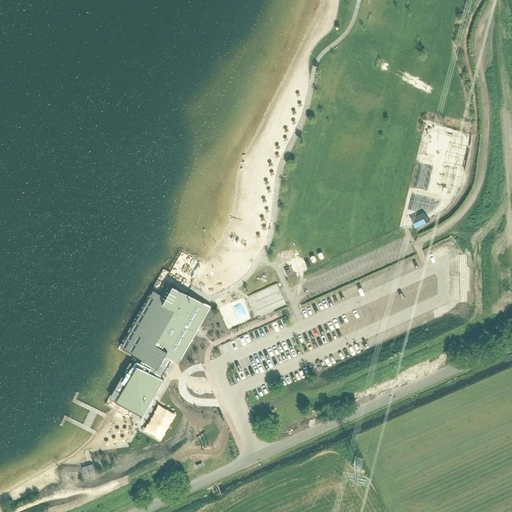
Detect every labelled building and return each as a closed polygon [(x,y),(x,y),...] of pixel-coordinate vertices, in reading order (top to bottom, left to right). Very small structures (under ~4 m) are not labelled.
[(422,220),(414,224),(414,225),(416,228),(426,223),(424,219),(422,220)] [(290,263),(283,266),(285,270),(286,274),(291,272),(289,268),(292,267),(290,263)] [(188,293),(173,284),(164,298),(163,301),(156,298),(126,350),(141,358),(138,365),(161,378),(174,354),(181,358),(196,331),(189,328),(204,302),(188,293)] [(189,328),(196,331),(211,306),(204,302),(189,328)] [(136,364),(116,401),(143,416),(163,379),(161,378),(138,365),(136,364)]
